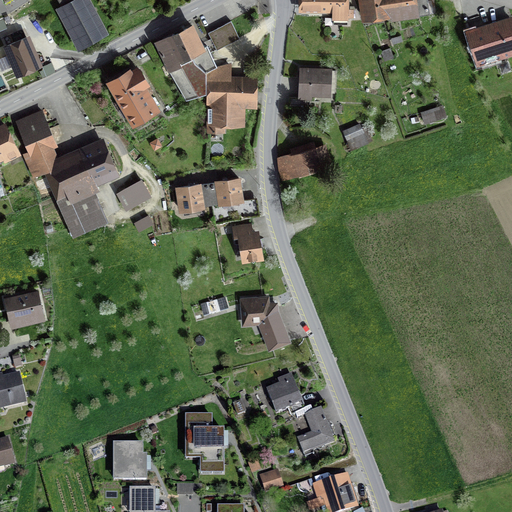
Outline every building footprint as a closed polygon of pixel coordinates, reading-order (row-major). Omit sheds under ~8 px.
[(79,47),(106,32),(88,0),(59,0),(63,7),(58,9),(79,47)] [(301,0),(301,8),(334,9),(333,17),(347,17),(347,0),(301,0)] [(364,0),(367,15),(396,10),(397,17),(429,13),(426,0),(364,0)] [(427,0),(429,13),(436,12),(434,0),(427,0)] [(208,32),(216,49),(239,38),(231,20),(208,32)] [(511,22),(469,36),(479,65),(511,53),(511,22)] [(156,43),(169,70),(186,99),(206,93),(206,71),(216,66),(207,46),(202,48),(192,26),(156,43)] [(19,72),(38,64),(26,36),(7,45),(19,72)] [(384,59),(392,56),(390,48),(382,51),(384,59)] [(300,69),(299,93),(330,94),(330,92),(334,92),(335,70),(300,69)] [(129,71),(110,82),(134,122),(158,107),(144,84),(147,83),(139,70),(131,75),(129,71)] [(253,81),(207,81),(208,122),(243,122),(243,105),(253,105),(253,81)] [(443,106),(421,112),(425,123),(445,116),(443,106)] [(34,175),(46,170),(58,165),(48,144),(55,141),(43,111),(17,122),(29,151),(25,153),(34,175)] [(346,130),(353,148),(367,142),(359,124),(346,130)] [(0,130),(0,155),(3,154),(5,158),(19,152),(7,127),(0,130)] [(58,165),(46,170),(73,232),(104,218),(92,191),(99,188),(96,183),(115,175),(102,145),(58,165)] [(330,164),(324,145),(280,158),(286,178),(330,164)] [(217,182),(208,183),(211,204),(242,199),(238,178),(217,182)] [(149,195),(141,182),(119,194),(127,207),(149,195)] [(211,204),(208,183),(177,187),(181,210),(203,206),(203,205),(211,204)] [(251,223),(233,227),(235,240),(241,239),(243,249),(242,249),(243,260),(249,259),(253,261),(256,258),(262,257),(261,249),(259,243),(257,242),(256,232),(253,232),(251,223)] [(37,291),(7,298),(14,325),(43,318),(37,291)] [(270,344),(287,338),(276,310),(276,303),(267,304),(267,301),(263,302),(263,297),(242,300),(244,323),(262,322),(270,344)] [(201,305),(204,313),(216,309),(213,301),(201,305)] [(305,409),(291,374),(277,379),(279,385),(266,390),(276,414),(286,410),(288,417),(295,414),(298,422),(306,419),(304,415),(313,412),(311,406),(305,409)] [(0,407),(25,402),(18,375),(0,378),(0,407)] [(237,415),(246,411),(242,400),(233,404),(237,415)] [(265,419),(271,417),(265,405),(260,407),(263,413),(261,414),(263,419),(265,418),(265,419)] [(304,415),(306,419),(311,432),(296,438),(303,454),(304,454),(305,458),(315,454),(313,450),(335,442),(333,436),(335,435),(331,426),(329,427),(322,408),(313,412),(304,415)] [(223,472),(223,431),(211,431),(211,416),(186,416),(186,459),(201,459),(201,472),(223,472)] [(0,441),(0,472),(4,471),(3,467),(14,464),(8,439),(0,441)] [(142,445),(114,445),(114,466),(122,466),(122,479),(146,479),(146,456),(142,456),(142,445)] [(258,460),(248,463),(251,473),(261,470),(258,460)] [(283,487),(278,469),(259,475),(264,493),(283,487)] [(342,511),(359,507),(348,473),(312,484),(317,499),(306,502),(309,511),(322,508),(323,511),(342,511)] [(177,483),(177,495),(193,495),(193,490),(202,490),(202,483),(177,483)] [(154,511),(154,490),(131,490),(131,507),(138,507),(138,511),(154,511)] [(487,503),(484,511),(506,511),(508,509),(501,507),(495,501),(487,503)]
